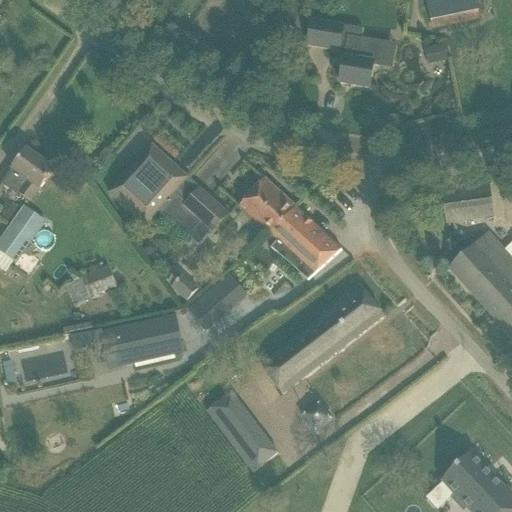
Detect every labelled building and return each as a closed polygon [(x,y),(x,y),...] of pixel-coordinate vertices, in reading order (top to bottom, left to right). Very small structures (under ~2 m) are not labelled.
[(480,20),(475,0),(425,0),(432,30),(480,20)] [(310,27),(307,46),(339,52),(340,48),(345,49),(343,60),(344,61),(340,84),(369,89),(373,69),(373,66),(378,67),(382,43),(364,40),(362,40),(364,30),(311,21),(310,27)] [(444,46),(426,50),(428,64),(447,61),(444,46)] [(152,147),(109,195),(145,228),(160,212),(161,214),(160,215),(187,239),(200,224),(212,235),(229,216),(199,190),(186,204),(177,196),(190,181),(152,147)] [(14,166),(11,170),(27,181),(18,194),(30,202),(35,195),(54,209),(63,195),(62,194),(69,183),(53,172),(54,171),(26,150),(14,166)] [(271,236),(296,209),(264,180),(251,195),(239,207),(271,236)] [(494,218),(489,185),(443,191),(448,224),(494,218)] [(24,209),(4,236),(25,251),(44,223),(37,218),(24,209)] [(275,244),(270,250),(306,282),(311,278),(341,251),(315,226),(304,217),(296,209),(271,236),(277,242),(275,244)] [(507,282),(511,277),(511,259),(489,234),(449,271),(485,310),(511,286),(507,282)] [(29,244),(23,254),(28,257),(35,248),(29,244)] [(73,284),(66,287),(73,306),(90,299),(116,288),(108,267),(84,277),(82,278),(83,280),(73,284)] [(229,276),(189,310),(207,331),(246,297),(229,276)] [(198,290),(182,277),(172,289),(187,302),(198,290)] [(511,286),(485,310),(511,340),(511,277),(507,282),(511,286)] [(285,398),(384,319),(360,289),(262,368),(285,398)] [(175,316),(100,332),(109,371),(183,353),(175,316)] [(209,417),(221,433),(246,413),(233,398),(209,417)] [(319,398),(299,413),(315,434),(335,419),(319,398)] [(256,476),(281,457),(268,441),(244,461),(256,476)] [(470,455),(442,482),(455,496),(451,500),(462,511),(463,511),(467,509),(470,511),(511,511),(511,494),(506,489),(504,491),(470,455)]
